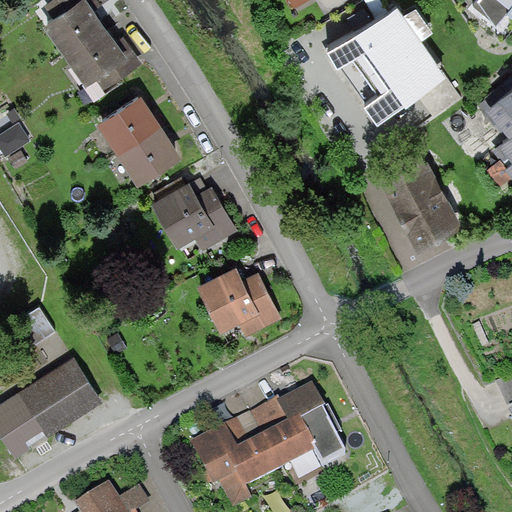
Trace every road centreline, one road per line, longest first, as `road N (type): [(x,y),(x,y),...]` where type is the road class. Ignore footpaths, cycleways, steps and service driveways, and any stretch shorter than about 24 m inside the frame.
road 1 (unclassified): [(330,328),(259,190),(141,0)]
road 2 (residential): [(330,328),(134,427)]
road 3 (residential): [(429,511),(330,328)]
road 4 (residential): [(511,238),(330,328)]
road 5 (residential): [(134,427),(0,503)]
